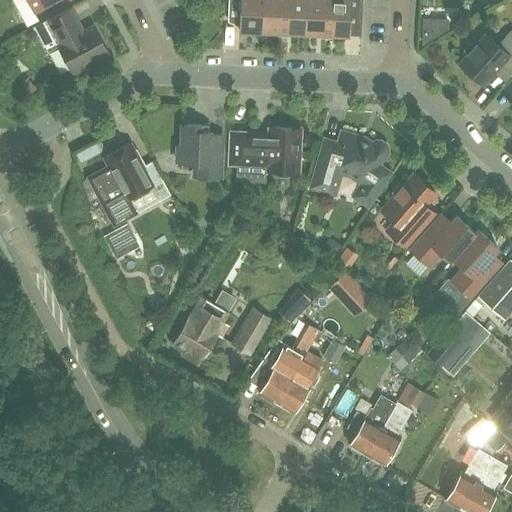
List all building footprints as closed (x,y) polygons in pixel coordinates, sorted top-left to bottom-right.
[(12,0),(26,26),(38,20),(34,13),(56,0),(12,0)] [(261,31),(262,0),(227,0),(228,2),(240,2),(238,30),(261,31)] [(282,32),(283,0),(262,0),(261,31),(282,32)] [(305,0),(283,0),(282,32),(304,33),(305,0)] [(305,0),(304,33),(326,34),(327,0),(305,0)] [(327,0),(326,34),(348,35),(349,15),(361,16),(361,0),(327,0)] [(106,51),(93,26),(82,32),(69,8),(48,20),(61,44),(57,45),(71,70),(106,51)] [(422,36),(448,34),(446,16),(420,18),(422,36)] [(497,44),(485,34),(459,64),(482,84),(493,71),(505,82),(511,74),(511,28),(497,44)] [(26,79),(17,89),(28,99),(37,88),(26,79)] [(222,134),(208,133),(208,125),(182,124),(181,146),(177,145),(176,161),(194,162),(194,176),(220,177),(222,134)] [(268,133),(230,131),(228,164),(266,166),(266,170),(272,170),(277,176),(286,176),(292,171),(298,171),(300,133),(297,129),(268,128),(268,133)] [(337,142),(324,138),(310,187),(334,193),(340,172),(343,173),(344,169),(349,170),(363,180),(352,195),(368,206),(391,173),(378,164),(387,152),(387,148),(385,144),(380,141),(376,140),(372,142),(369,140),(368,142),(365,141),(362,139),(359,138),(360,136),(341,131),(337,142)] [(109,165),(88,177),(113,225),(170,194),(152,161),(141,167),(129,143),(104,156),(109,165)] [(391,192),(393,196),(381,210),(394,221),(387,230),(405,246),(434,213),(424,205),(435,192),(413,173),(403,185),(399,184),(391,192)] [(245,190),(239,189),(234,193),(234,199),(238,204),(244,204),(248,200),(248,194),(245,190)] [(455,216),(451,221),(440,212),(408,248),(428,266),(440,252),(450,262),(453,259),(452,258),(475,233),(474,232),(455,216)] [(113,257),(138,246),(127,221),(102,232),(113,257)] [(493,252),(497,247),(477,229),(474,232),(475,233),(452,258),(453,259),(462,267),(451,281),(470,298),(503,261),(493,252)] [(503,318),(511,307),(511,260),(510,259),(465,310),(472,316),(485,302),(503,318)] [(345,271),(329,286),(355,313),(371,298),(345,271)] [(291,297),(303,308),(311,299),(299,288),(291,297)] [(203,297),(198,305),(191,317),(188,316),(173,342),(187,350),(184,355),(197,363),(200,358),(201,359),(216,333),(224,338),(231,326),(221,320),(226,311),(203,297)] [(253,307),(232,343),(249,353),(270,318),(253,307)] [(427,354),(441,365),(460,343),(447,331),(427,354)] [(386,355),(399,367),(420,347),(407,334),(386,355)] [(332,339),(317,365),(330,373),(345,346),(332,339)] [(276,401),(292,373),(297,365),(302,357),(306,350),(294,343),(292,346),(291,348),(284,343),(271,365),(273,366),(261,388),(259,391),(262,393),(261,395),(268,399),(269,397),(276,401)] [(305,370),(297,365),(292,373),(276,401),(283,405),(282,407),(289,411),(290,409),(294,411),(310,383),(300,378),(305,370)] [(511,388),(503,399),(505,401),(490,419),(510,436),(511,433),(511,388)] [(347,427),(356,432),(349,444),(353,446),(352,447),(359,451),(360,450),(367,454),(396,403),(381,394),(373,408),(375,409),(373,413),(369,410),(366,416),(357,411),(347,427)] [(381,462),(384,464),(400,436),(398,434),(412,409),(397,401),(396,403),(367,454),(374,458),(373,460),(380,464),(381,462)] [(492,456),(478,448),(463,473),(460,471),(444,499),(448,501),(447,503),(461,511),(492,456)] [(507,465),(492,456),(461,511),(462,511),(483,511),(495,491),(493,490),(507,465)] [(511,466),(502,486),(511,491),(511,466)]
